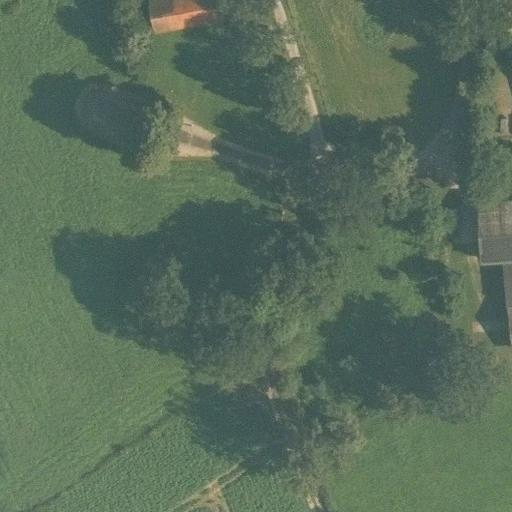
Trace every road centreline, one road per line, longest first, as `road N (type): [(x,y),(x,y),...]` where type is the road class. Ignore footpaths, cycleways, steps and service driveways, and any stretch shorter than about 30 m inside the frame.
road 1 (track): [(315,180),(275,285),(264,340),(320,511)]
road 2 (unclassified): [(469,0),(464,112),(371,175),(315,180)]
road 3 (track): [(273,0),(317,136),(315,180)]
